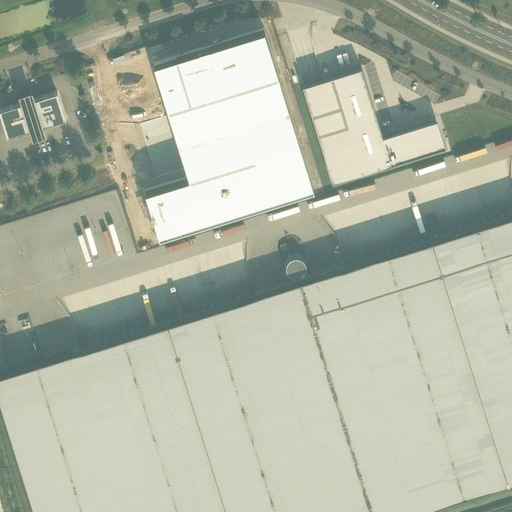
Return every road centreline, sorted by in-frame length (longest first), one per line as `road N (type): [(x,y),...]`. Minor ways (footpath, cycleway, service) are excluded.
road 1 (unclassified): [(213,0),(0,65)]
road 2 (unclassified): [(511,93),(312,0)]
